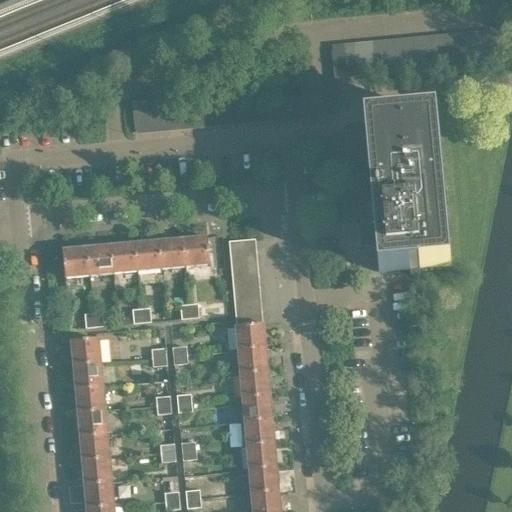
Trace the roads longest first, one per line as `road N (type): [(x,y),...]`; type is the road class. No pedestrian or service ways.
road 1 (residential): [(296,192),(292,135),(18,162)]
road 2 (residential): [(325,511),(296,192)]
road 3 (residential): [(52,511),(24,230)]
road 4 (residential): [(296,192),(23,217)]
